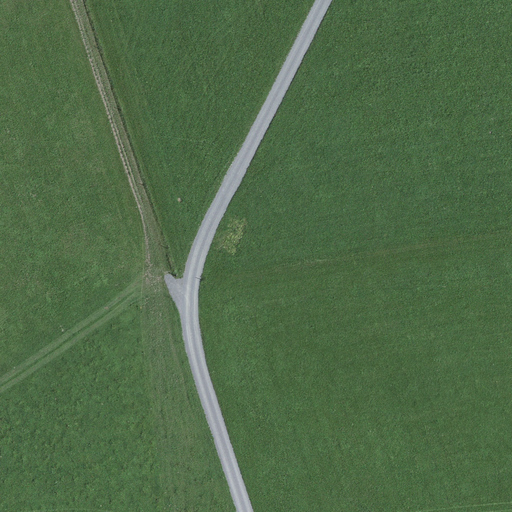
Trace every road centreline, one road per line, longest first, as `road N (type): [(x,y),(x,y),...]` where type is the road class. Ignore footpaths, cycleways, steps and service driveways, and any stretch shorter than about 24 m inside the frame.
road 1 (track): [(240,511),(187,304),(209,226),(324,0)]
road 2 (track): [(74,0),(188,330)]
